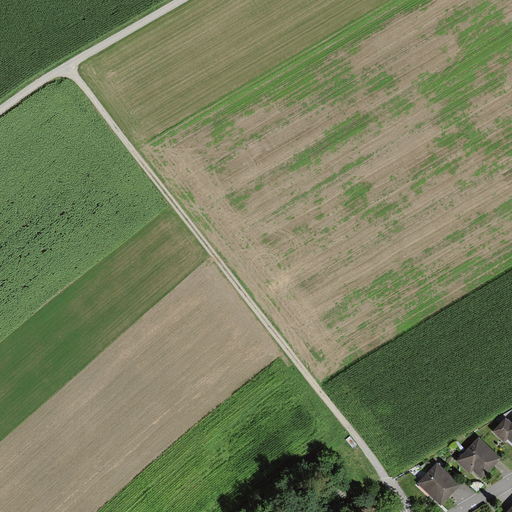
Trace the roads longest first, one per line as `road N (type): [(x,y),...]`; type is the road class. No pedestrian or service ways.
road 1 (track): [(63,62),(373,461)]
road 2 (track): [(0,107),(172,0)]
